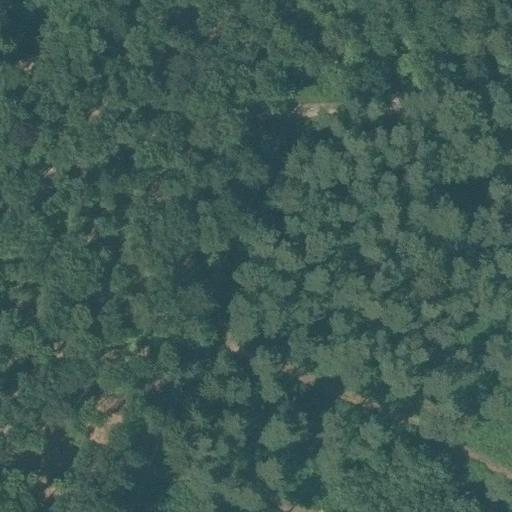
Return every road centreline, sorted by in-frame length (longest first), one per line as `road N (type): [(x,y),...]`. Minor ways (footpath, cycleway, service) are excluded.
road 1 (track): [(147,511),(351,0)]
road 2 (track): [(511,95),(308,108),(0,154)]
